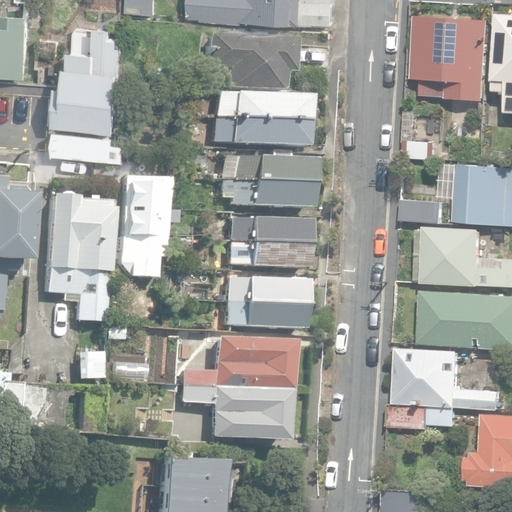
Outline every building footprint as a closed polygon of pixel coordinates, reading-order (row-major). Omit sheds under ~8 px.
[(0,73),(32,76),(37,14),(34,13),(34,0),(0,0),(0,5),(3,6),(2,11),(1,23),(0,22),(0,73)] [(127,0),(127,12),(155,13),(155,0),(127,0)] [(188,0),(187,19),(333,25),(335,2),(303,0),(302,0),(188,0)] [(509,111),(511,111),(511,14),(501,14),(497,90),(510,91),(509,111)] [(447,98),(486,101),(492,20),(417,15),(412,79),(422,79),(421,94),(447,96),(447,98)] [(60,126),(122,132),(132,44),(126,44),(127,36),(118,35),(120,26),(104,24),(103,35),(101,49),(79,47),(77,65),(73,65),(71,85),(63,84),(59,126),(60,126)] [(203,85),(287,89),(288,69),(295,69),(297,37),(205,33),(203,85)] [(297,63),(331,66),(333,46),(298,43),(297,63)] [(215,116),(309,119),(310,93),(216,90),(215,116)] [(411,135),(427,135),(427,114),(411,113),(411,135)] [(308,144),(309,119),(215,116),(214,141),(308,144)] [(54,154),(123,160),(124,143),(112,142),(113,136),(56,132),(54,154)] [(231,157),(230,180),(303,184),(304,161),(231,157)] [(0,310),(1,311),(3,271),(19,272),(19,262),(25,262),(29,194),(19,188),(4,187),(5,164),(0,163),(0,310)] [(456,221),(511,225),(511,168),(453,163),(449,221),(456,221)] [(127,274),(153,276),(155,256),(163,256),(169,184),(165,184),(165,179),(123,176),(117,262),(124,262),(127,262),(127,274)] [(303,184),(230,180),(219,180),(218,198),(228,198),(228,205),(302,209),(303,184)] [(77,316),(103,316),(107,271),(108,271),(113,206),(110,207),(111,200),(79,198),(77,199),(77,196),(51,194),(46,267),(47,267),(45,291),(75,293),(77,316)] [(403,219),(441,221),(442,203),(403,200),(402,219),(403,219)] [(229,218),(227,241),(299,245),(301,220),(245,218),(229,218)] [(482,266),(484,228),(427,225),(426,230),(419,230),(416,280),(424,280),(424,282),(480,285),(480,283),(511,284),(511,257),(505,258),(505,267),(482,266)] [(298,268),(299,245),(227,241),(226,265),(245,265),(298,268)] [(225,277),(224,301),(295,306),(297,281),(243,277),(225,277)] [(421,343),(511,347),(511,294),(424,290),(421,343)] [(295,306),(224,301),(223,324),(241,325),(293,329),(295,306)] [(181,369),(180,386),(283,390),(286,341),(214,337),(212,370),(181,369)] [(396,403),(499,409),(499,405),(505,405),(505,399),(500,399),(500,391),(459,389),(462,350),(400,346),(396,403)] [(97,348),(69,347),(68,376),(96,377),(97,348)] [(176,384),(177,366),(163,366),(162,383),(176,384)] [(0,428),(100,434),(103,388),(6,382),(7,374),(0,373),(0,428)] [(283,390),(180,386),(179,402),(211,404),(209,435),(280,439),(283,390)] [(390,426),(429,429),(429,424),(455,425),(455,415),(463,416),(463,409),(456,408),(457,407),(391,404),(390,426)] [(471,484),(511,485),(511,415),(486,414),(485,443),(476,443),(476,451),(475,451),(474,456),(469,456),(468,479),(471,479),(471,484)] [(159,511),(216,511),(220,460),(163,456),(159,511)] [(385,511),(427,511),(428,506),(428,491),(429,491),(387,489),(385,511)] [(428,506),(446,507),(447,492),(429,491),(428,506)]
